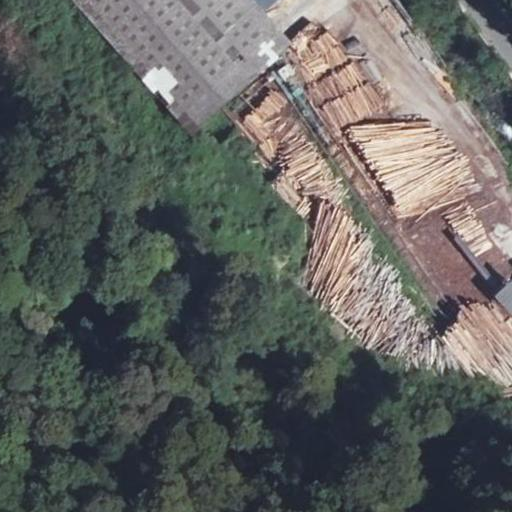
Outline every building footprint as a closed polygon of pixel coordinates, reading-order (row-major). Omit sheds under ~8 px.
[(65,0),(188,135),(200,124),(251,77),(286,45),(245,0),(65,0)] [(312,0),(323,14),(342,0),(312,0)] [(0,77),(19,100),(41,80),(0,30),(0,77)] [(77,44),(89,58),(96,52),(84,38),(77,44)] [(251,77),(200,124),(310,237),(364,185),(251,77)] [(511,220),(474,166),(415,207),(452,260),(511,220)] [(511,279),(493,295),(510,315),(511,313),(511,279)]
